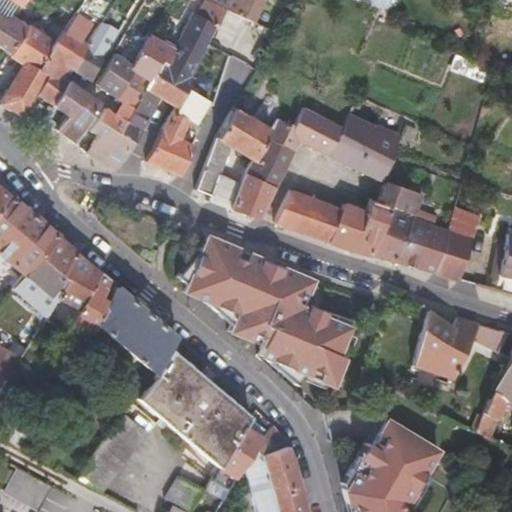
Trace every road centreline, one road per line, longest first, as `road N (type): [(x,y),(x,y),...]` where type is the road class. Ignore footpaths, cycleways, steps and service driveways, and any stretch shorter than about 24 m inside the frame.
road 1 (residential): [(511,318),(234,229),(152,187),(9,153)]
road 2 (residential): [(322,511),(301,423),(146,294),(37,191),(9,153)]
road 3 (track): [(121,511),(0,446)]
